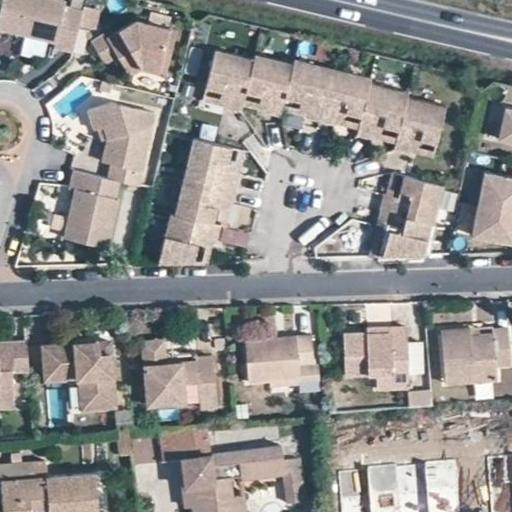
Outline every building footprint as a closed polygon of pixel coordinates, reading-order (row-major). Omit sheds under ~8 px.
[(71,44),(81,2),(68,0),(0,0),(0,22),(54,34),(53,39),(71,44)] [(175,26),(134,16),(106,34),(103,30),(89,38),(104,62),(116,53),(126,68),(133,70),(142,65),(164,70),(175,26)] [(212,46),(203,84),(227,90),(224,99),(223,106),(238,109),(240,98),(243,88),(265,93),(263,104),(260,110),(278,114),(279,107),(283,94),(305,99),(302,112),(333,120),(337,107),(359,113),(356,125),(354,132),(371,137),(375,123),(395,127),(392,141),(391,145),(408,150),(412,135),(434,140),(442,103),(404,93),(405,90),(366,80),(367,75),(290,56),(289,59),(252,50),(250,55),(212,46)] [(164,70),(142,65),(133,70),(134,70),(163,77),(164,70)] [(203,84),(201,94),(224,99),(227,90),(203,84)] [(243,88),(240,98),(263,104),(265,93),(243,88)] [(283,94),(279,107),(302,112),(305,99),(283,94)] [(154,109),(110,99),(87,106),(92,126),(97,124),(103,123),(106,134),(101,157),(110,159),(107,173),(118,176),(137,181),(154,109)] [(511,105),(503,103),(496,137),(511,140),(511,105)] [(337,107),(333,120),(356,125),(359,113),(337,107)] [(103,123),(97,124),(100,136),(106,134),(103,123)] [(375,123),(371,137),(392,141),(395,127),(375,123)] [(168,210),(156,260),(191,259),(197,235),(211,238),(216,240),(219,223),(210,221),(216,199),(230,203),(238,170),(236,170),(223,167),(229,144),(190,135),(171,211),(168,210)] [(412,135),(408,150),(430,155),(434,140),(412,135)] [(223,167),(236,170),(242,149),(229,144),(223,167)] [(107,173),(72,165),(68,184),(74,185),(70,199),(75,200),(73,208),(69,207),(63,233),(105,243),(117,194),(114,193),(118,176),(107,173)] [(511,174),(483,168),(477,202),(511,207),(511,174)] [(398,172),(386,170),(380,193),(393,196),(398,172)] [(387,228),(381,254),(422,252),(428,218),(431,219),(438,182),(398,172),(393,196),(380,193),(373,225),(387,228)] [(225,225),(230,203),(216,199),(210,221),(219,223),(225,225)] [(511,207),(477,202),(470,231),(511,239),(511,207)] [(387,228),(373,225),(366,254),(381,254),(387,228)] [(191,259),(206,258),(211,238),(197,235),(191,259)] [(471,326),(442,327),(446,374),(461,373),(462,382),(499,378),(498,366),(511,364),(511,331),(511,327),(494,328),(472,330),(471,326)] [(405,327),(388,329),(388,333),(365,335),(341,337),(344,376),(377,375),(409,373),(405,327)] [(310,332),(246,337),(249,379),(269,377),(299,375),(298,364),(313,363),(310,332)] [(25,367),(23,336),(0,338),(0,403),(13,402),(11,368),(25,367)] [(165,346),(164,340),(141,341),(142,348),(165,346)] [(113,405),(108,341),(86,342),(86,347),(75,348),(75,344),(41,346),(44,379),(76,376),(76,379),(79,378),(81,408),(113,405)] [(217,406),(213,356),(197,357),(182,358),(183,368),(166,369),(166,359),(165,346),(142,348),(147,405),(186,401),(184,383),(199,382),(202,407),(217,406)] [(166,369),(183,368),(182,358),(166,359),(166,369)] [(320,387),(317,364),(313,363),(298,364),(299,375),(300,381),(300,389),(320,387)] [(409,373),(377,375),(378,390),(410,387),(409,373)] [(447,383),(462,382),(461,373),(446,374),(447,383)] [(270,383),(300,381),(299,375),(269,377),(270,383)] [(432,405),(431,388),(410,390),(411,407),(418,406),(432,405)] [(157,427),(162,460),(180,459),(180,456),(211,453),(207,423),(157,427)] [(403,466),(449,464),(447,424),(400,427),(403,466)] [(115,430),(119,454),(130,453),(126,429),(115,430)] [(382,432),(339,434),(342,494),(385,492),(382,432)] [(191,506),(191,511),(248,511),(244,479),(282,474),(284,474),(282,459),(280,444),(211,453),(180,456),(180,459),(184,489),(181,490),(182,498),(184,507),(191,506)] [(282,474),(286,501),(305,499),(299,458),(282,459),(284,474),(282,474)] [(2,511),(97,511),(94,471),(35,475),(34,460),(0,462),(0,480),(2,511)]
